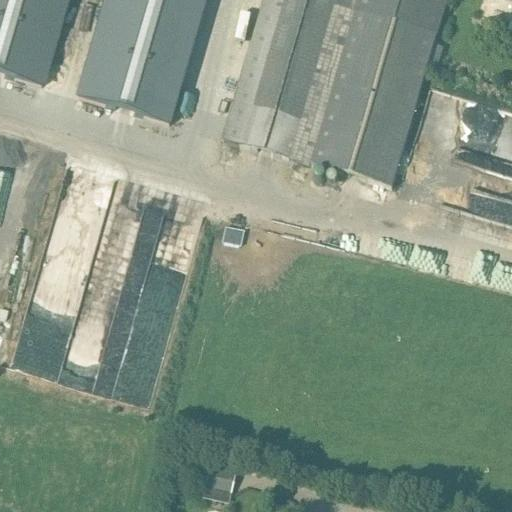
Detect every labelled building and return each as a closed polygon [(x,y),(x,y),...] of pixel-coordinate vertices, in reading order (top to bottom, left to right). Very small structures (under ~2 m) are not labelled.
[(0,0),(0,79),(40,91),(66,0),(0,0)] [(106,0),(77,102),(169,129),(206,0),(106,0)] [(437,38),(336,9),(338,0),(263,0),(222,144),(290,164),(310,169),(393,193),(437,38)] [(338,0),(336,9),(437,38),(448,0),(338,0)] [(234,478),(208,473),(204,494),(230,499),(234,478)]
